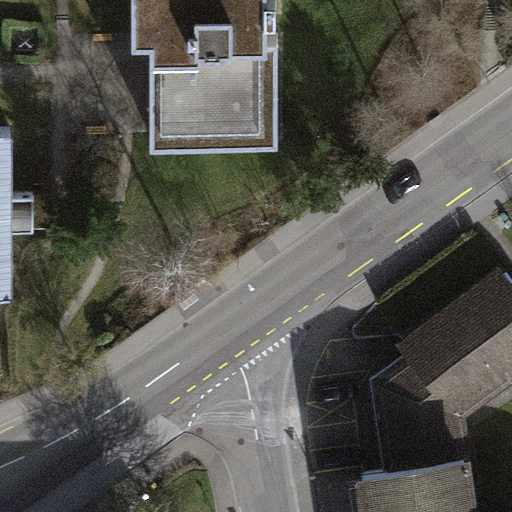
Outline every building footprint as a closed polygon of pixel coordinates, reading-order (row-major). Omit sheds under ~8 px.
[(129,0),(130,49),(149,49),(150,145),(278,145),(277,47),(265,47),(264,0),(129,0)] [(13,123),(0,122),(0,313),(9,313),(13,123)] [(511,373),(511,267),(366,363),(378,452),(461,442),(456,416),(511,373)] [(9,313),(0,313),(0,390),(3,391),(9,313)] [(481,511),(477,469),(354,482),(357,511),(481,511)]
